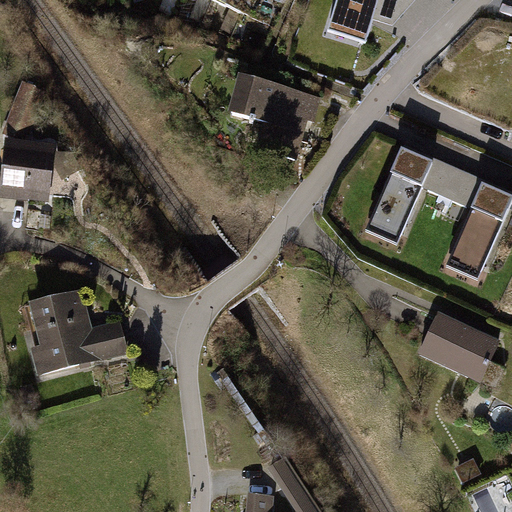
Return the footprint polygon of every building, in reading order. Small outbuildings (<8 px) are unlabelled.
[(208,0),(262,23),(271,0),(208,0)] [(334,0),(325,31),(364,42),(371,21),(392,26),(415,0),(334,0)] [(321,98),(238,72),(225,111),(263,122),(259,136),(304,150),(321,98)] [(23,80),(4,129),(28,138),(47,90),(23,80)] [(1,170),(0,178),(0,196),(48,202),(54,142),(4,137),(1,170)] [(484,186),(511,198),(511,192),(405,146),(402,152),(432,165),(421,188),(473,211),(484,186)] [(402,152),(368,232),(397,245),(421,188),(432,165),(424,162),(402,152)] [(473,211),(448,267),(478,280),(511,204),(511,198),(506,196),(484,186),(473,211)] [(84,289),(29,302),(39,346),(32,348),(38,376),(130,354),(122,320),(93,327),(84,289)] [(436,315),(417,355),(479,383),(497,343),(436,315)] [(299,511),(297,511),(321,511),(285,458),(270,468),(299,511)] [(249,493),(247,511),(274,511),(275,496),(249,493)]
